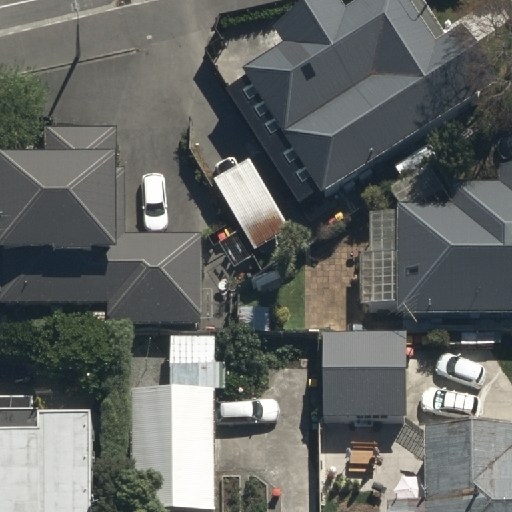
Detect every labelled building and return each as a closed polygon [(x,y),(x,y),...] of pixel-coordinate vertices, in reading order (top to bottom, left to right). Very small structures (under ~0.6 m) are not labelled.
[(288,71),(225,112),(301,229),(320,217),(324,223),(510,103),(473,47),(453,60),(416,2),(402,11),(398,5),(350,36),(337,17),(278,56),(288,71)] [(205,341),(205,253),(122,253),(122,146),(48,146),(48,191),(0,191),(0,228),(0,323),(112,322),(112,342),(205,341)] [(292,245),(251,177),(217,197),(257,266),(292,245)] [(511,339),(511,192),(504,192),(504,203),(454,204),(455,230),(370,231),(370,272),(364,272),(365,324),(402,323),(402,340),(511,339)] [(173,346),(172,405),(134,405),(132,511),(218,511),(220,407),(224,407),(224,376),(216,376),(217,347),(173,346)] [(410,350),(327,350),(327,436),(410,437),(410,350)] [(0,511),(97,511),(97,445),(46,445),(46,472),(3,472),(3,487),(0,486),(0,511)] [(511,511),(511,449),(430,450),(429,511),(511,511)]
